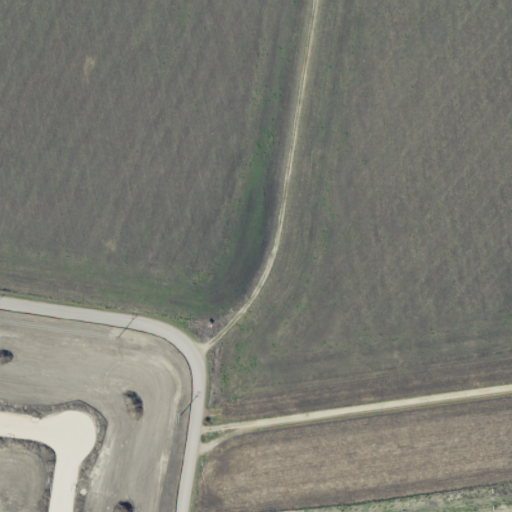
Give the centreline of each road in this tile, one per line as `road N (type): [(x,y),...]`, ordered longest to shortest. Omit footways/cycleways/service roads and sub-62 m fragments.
road 1 (tertiary): [(0,303),(164,330),(187,344),(202,390),(181,511)]
road 2 (track): [(194,431),(511,387)]
